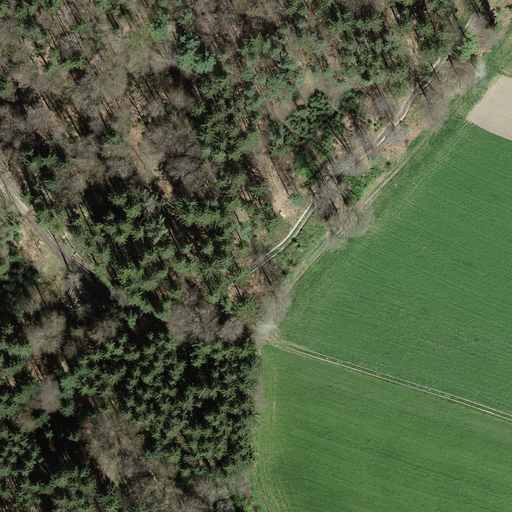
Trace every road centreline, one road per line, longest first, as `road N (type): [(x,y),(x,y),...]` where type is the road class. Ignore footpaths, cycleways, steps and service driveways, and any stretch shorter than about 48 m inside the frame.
road 1 (track): [(95,511),(126,375),(140,349),(282,243),(334,172),(402,116),(484,0)]
road 2 (track): [(511,419),(253,336),(174,319),(72,264),(0,181)]
